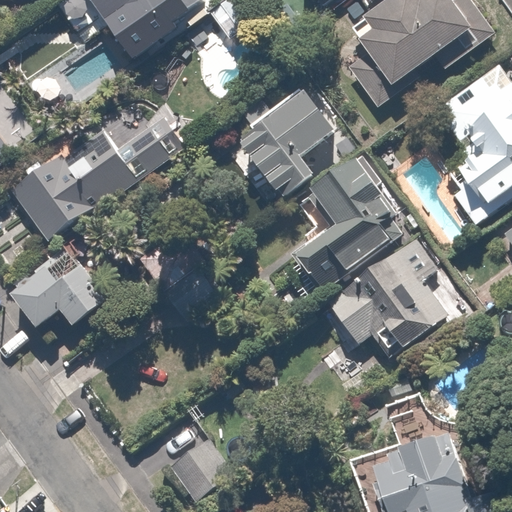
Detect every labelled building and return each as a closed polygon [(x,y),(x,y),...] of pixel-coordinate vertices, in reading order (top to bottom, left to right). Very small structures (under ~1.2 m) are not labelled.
[(61,0),(58,3),(85,44),(112,26),(133,61),(225,0),(61,0)] [(473,0),(388,0),(354,25),(369,53),(350,66),(380,106),(422,78),(418,71),(436,58),(447,71),(498,34),(473,0)] [(511,79),(501,65),(436,112),(460,147),(471,139),(482,155),(459,171),(469,185),(455,196),(477,227),(511,202),(511,79)] [(219,137),(271,209),(352,155),(299,78),(219,137)] [(150,103),(10,191),(46,245),(184,152),(150,103)] [(353,158),(296,201),(321,233),(281,264),(310,304),(414,233),(353,158)] [(416,239),(320,308),(351,353),(374,338),(394,362),(450,320),(458,327),(472,312),(416,239)] [(73,252),(10,294),(46,345),(113,301),(73,252)] [(206,261),(150,301),(169,329),(229,291),(206,261)] [(504,511),(498,493),(473,498),(447,431),(351,461),(367,511),(504,511)] [(211,438),(168,466),(194,502),(235,473),(211,438)] [(238,511),(232,503),(218,511),(238,511)]
